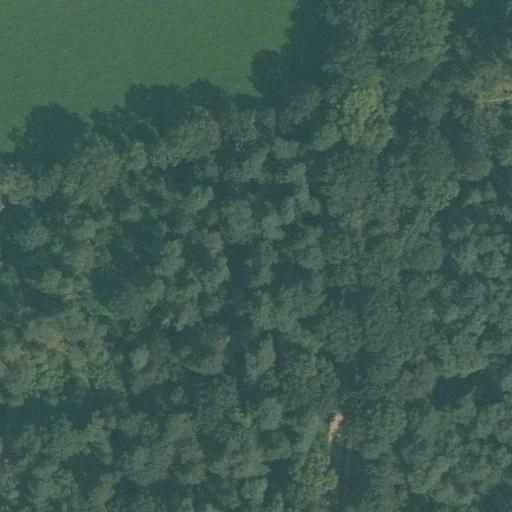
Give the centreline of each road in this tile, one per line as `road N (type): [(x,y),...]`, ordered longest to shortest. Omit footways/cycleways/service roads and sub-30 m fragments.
road 1 (track): [(330,511),(366,100)]
road 2 (track): [(366,100),(511,101)]
